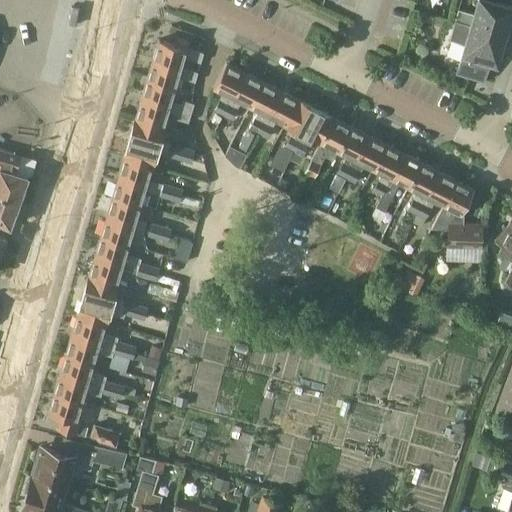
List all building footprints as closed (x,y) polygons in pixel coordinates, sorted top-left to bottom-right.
[(470,26),(504,36),(511,9),(511,7),(487,0),(477,0),(473,15),(457,10),(454,21),(470,26)] [(10,77),(58,90),(75,30),(27,16),(10,77)] [(496,64),(504,36),(470,26),(456,73),(483,81),(489,62),(496,64)] [(152,59),(181,67),(183,58),(200,63),(203,53),(186,48),(187,47),(158,38),(152,59)] [(197,72),(181,67),(152,59),(146,78),(175,87),(177,77),(194,82),(197,72)] [(227,105),(243,71),(225,62),(212,87),(222,93),(218,100),(227,105)] [(248,106),(261,80),(243,71),(227,105),(235,109),(239,101),(248,106)] [(171,100),(175,87),(146,78),(141,96),(169,105),(190,111),(193,103),(181,99),(180,103),(171,100)] [(261,121),(277,89),(261,80),(248,106),(256,110),(253,117),(261,121)] [(283,124),(296,99),(277,89),(261,121),(270,125),(273,119),(283,124)] [(163,124),(168,111),(177,113),(176,117),(187,120),(190,111),(169,105),(141,96),(135,116),(163,124)] [(298,141),(315,107),(297,97),(296,99),(283,124),(283,125),(293,130),(290,137),(298,141)] [(221,116),(227,105),(218,100),(217,100),(212,111),(221,116)] [(227,105),(221,116),(231,120),(236,109),(235,109),(227,105)] [(319,143),(332,117),(332,116),(315,107),(298,141),(306,145),(310,138),(319,143)] [(129,135),(158,144),(159,139),(163,124),(135,116),(129,135)] [(256,132),(261,121),(253,117),(252,117),(246,128),(256,132)] [(319,143),(310,160),(318,164),(323,155),(333,160),(338,151),(350,126),(332,117),(319,143)] [(261,121),(256,132),(265,137),(271,126),(270,125),(261,121)] [(351,167),(367,135),(350,126),(338,151),(346,156),(343,163),(351,167)] [(246,129),(238,146),(247,151),(256,134),(246,129)] [(156,149),(158,144),(129,135),(123,155),(152,164),(156,149)] [(371,168),(383,143),(367,135),(351,167),(359,171),(363,164),(371,168)] [(293,152),(298,141),(290,137),(289,136),(283,147),(293,152)] [(298,141),(293,152),(302,157),(308,145),(306,145),(298,141)] [(174,143),(173,148),(191,153),(193,149),(174,143)] [(389,178),(402,153),(383,143),(371,168),(381,173),(377,180),(386,185),(389,178)] [(0,195),(17,202),(27,176),(16,173),(21,155),(0,148),(0,195)] [(173,148),(171,153),(190,159),(191,153),(173,148)] [(386,185),(380,196),(375,206),(384,211),(398,182),(408,187),(420,162),(402,153),(389,178),(386,185)] [(151,167),(152,164),(123,155),(123,158),(118,173),(147,181),(151,167)] [(312,178),(318,164),(310,160),(303,173),(312,178)] [(345,178),(351,167),(343,163),(341,162),(336,174),(345,178)] [(421,203),(437,171),(420,162),(408,187),(417,192),(413,199),(421,203)] [(351,167),(345,178),(355,183),(360,171),(359,171),(351,167)] [(443,205),(455,180),(437,171),(421,203),(429,208),(433,200),(443,205)] [(182,192),(147,181),(118,173),(112,193),(141,202),(144,191),(179,201),(182,192)] [(279,178),(275,187),(282,191),(287,181),(279,178)] [(380,196),(386,185),(377,180),(376,180),(371,191),(380,196)] [(455,180),(443,205),(453,210),(461,214),(463,210),(473,189),(455,180)] [(112,193),(107,212),(135,220),(134,224),(144,227),(146,222),(136,219),(141,202),(112,193)] [(0,221),(9,226),(17,202),(0,195),(0,221)] [(415,215),(421,203),(413,199),(411,199),(406,210),(415,215)] [(421,203),(415,215),(425,219),(430,208),(429,208),(421,203)] [(461,214),(453,210),(447,221),(449,222),(448,247),(481,248),(482,223),(463,222),(464,210),(463,210),(461,214)] [(107,212),(100,234),(129,243),(132,230),(142,233),(144,227),(134,224),(135,220),(107,212)] [(415,215),(412,221),(422,225),(425,219),(415,215)] [(511,220),(506,231),(501,229),(495,241),(502,245),(498,253),(511,259),(511,270),(506,282),(511,284),(511,220)] [(149,229),(147,235),(157,238),(161,225),(151,222),(149,229)] [(161,225),(157,238),(167,241),(169,235),(171,228),(161,225)] [(126,253),(129,243),(100,234),(95,251),(124,259),(121,268),(156,279),(159,270),(140,264),(142,257),(126,253)] [(117,282),(121,268),(124,259),(95,251),(88,274),(117,283),(117,282)] [(160,255),(158,265),(181,269),(183,260),(160,255)] [(408,270),(400,287),(415,294),(423,277),(408,270)] [(113,297),(117,283),(88,274),(82,293),(111,302),(108,313),(121,317),(122,314),(143,320),(145,312),(125,306),(126,301),(113,297)] [(150,281),(147,290),(158,293),(161,284),(150,281)] [(106,321),(108,313),(111,302),(82,293),(77,313),(106,321)] [(105,324),(106,321),(77,313),(72,330),(101,338),(97,352),(112,356),(114,352),(132,357),(135,348),(116,343),(118,336),(103,332),(105,324)] [(94,361),(97,352),(101,338),(72,330),(65,352),(94,361)] [(94,361),(65,352),(60,370),(88,379),(88,382),(121,391),(122,388),(104,383),(106,376),(91,371),(94,361)] [(146,356),(141,371),(153,375),(158,359),(146,356)] [(511,360),(494,412),(511,418),(511,360)] [(60,370),(54,391),(82,401),(84,392),(100,396),(101,392),(119,397),(121,391),(88,382),(88,379),(60,370)] [(54,391),(44,424),(75,433),(84,436),(86,426),(78,424),(84,402),(82,401),(54,391)] [(178,396),(176,403),(185,405),(187,398),(178,396)] [(117,402),(114,410),(125,414),(128,406),(117,402)] [(114,447),(118,431),(93,424),(89,440),(114,447)] [(31,474),(66,483),(72,464),(89,469),(92,460),(119,468),(123,454),(81,442),(76,460),(73,459),(74,456),(39,446),(31,474)] [(471,464),(486,470),(485,473),(503,479),(500,486),(511,490),(511,464),(490,458),(475,452),(471,464)] [(164,511),(158,510),(162,494),(153,491),(158,473),(152,471),(155,461),(138,456),(134,472),(140,474),(131,502),(141,505),(138,511),(164,511)] [(61,502),(66,483),(31,474),(20,510),(26,511),(92,511),(93,511),(61,502)] [(511,511),(511,492),(507,507),(506,510),(500,508),(498,511),(511,511)] [(278,511),(282,500),(263,495),(258,511),(278,511)] [(187,511),(213,511),(215,507),(198,503),(195,511),(190,511),(188,511),(187,511)]
